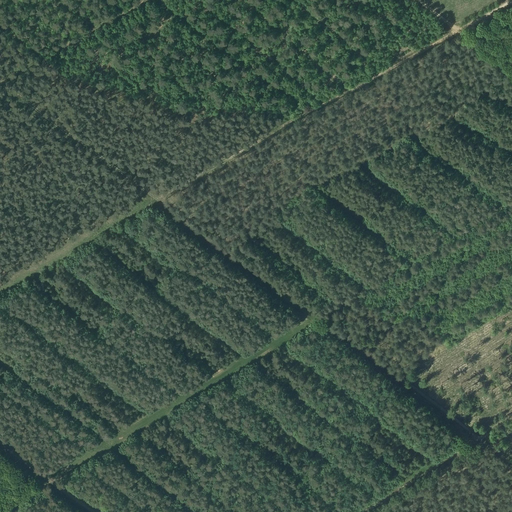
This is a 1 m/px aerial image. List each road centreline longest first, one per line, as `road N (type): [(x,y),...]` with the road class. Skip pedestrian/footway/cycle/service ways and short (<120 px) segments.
road 1 (track): [(0,287),(452,30)]
road 2 (track): [(0,83),(319,319)]
road 3 (track): [(0,511),(319,319)]
road 4 (unknown): [(319,319),(511,205)]
road 5 (unknown): [(319,319),(478,436)]
road 6 (unknown): [(4,86),(163,0)]
road 7 (track): [(357,511),(478,436)]
